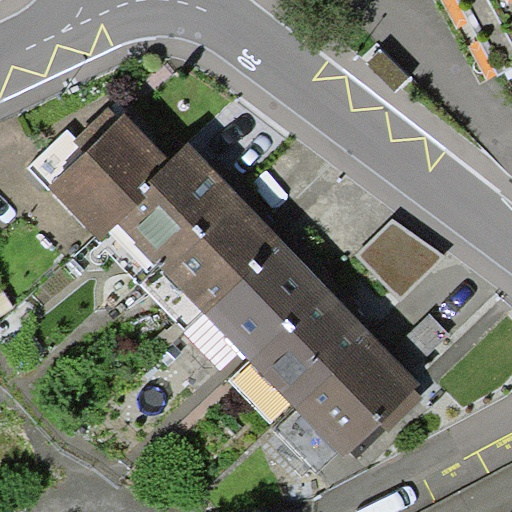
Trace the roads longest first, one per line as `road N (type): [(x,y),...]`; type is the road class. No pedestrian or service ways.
road 1 (residential): [(173,0),(243,32),(511,241)]
road 2 (residential): [(369,0),(511,147)]
road 3 (residential): [(117,8),(0,59)]
